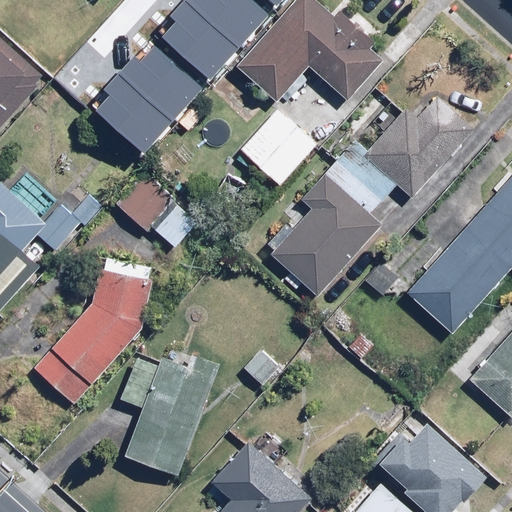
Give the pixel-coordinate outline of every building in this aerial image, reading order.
[(165,29),(215,73),(276,5),(269,0),(181,0),(176,5),(182,10),(165,29)] [(349,97),(385,55),(318,0),(294,0),(241,62),(281,96),(309,63),(349,97)] [(0,125),(45,76),(0,34),(0,125)] [(97,102),(147,146),(207,78),(157,34),(144,48),(139,44),(108,78),(114,83),(97,102)] [(368,152),(415,194),(478,124),(431,82),(368,152)] [(315,144),(278,112),(246,148),(283,180),(315,144)] [(117,203),(148,230),(158,219),(181,240),(198,221),(175,201),(177,199),(145,171),(117,203)] [(511,267),(511,174),(408,289),(454,330),(511,267)] [(0,272),(46,218),(0,181),(0,180),(0,272)] [(383,225),(337,182),(272,251),(318,294),(383,225)] [(179,261),(180,241),(140,238),(138,258),(179,261)] [(401,276),(382,260),(366,280),(386,295),(401,276)] [(142,330),(149,274),(97,268),(93,301),(36,365),(77,402),(142,330)] [(511,329),(468,377),(511,417),(511,329)] [(179,474),(219,364),(168,346),(128,456),(179,474)] [(280,367),(262,349),(245,367),(263,385),(280,367)] [(299,511),(312,498),(249,442),(214,481),(233,499),(220,511),(299,511)] [(417,511),(383,482),(357,511),(417,511)]
